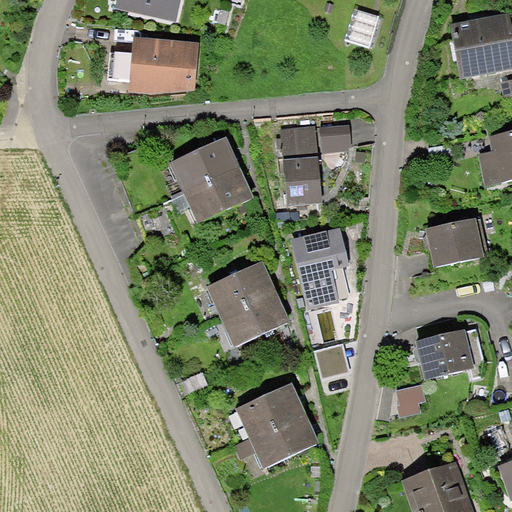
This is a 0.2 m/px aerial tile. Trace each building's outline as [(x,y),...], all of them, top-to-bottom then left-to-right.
[(181,0),(118,0),(116,11),(176,24),(181,0)] [(511,70),(511,44),(507,18),(451,30),(462,81),(511,70)] [(195,92),(196,50),(133,46),(131,97),(195,92)] [(511,84),(503,86),(506,106),(511,104),(511,84)] [(349,129),(322,131),(323,155),(350,153),(349,129)] [(320,207),(314,131),(282,133),(288,209),(320,207)] [(511,183),(511,137),(490,142),(493,156),(479,158),(485,189),(511,183)] [(189,201),(240,176),(224,144),(173,169),(189,201)] [(240,176),(189,201),(204,231),(254,206),(240,176)] [(476,225),(426,236),(434,273),(484,262),(476,225)] [(339,233),(292,243),(308,313),(338,306),(331,274),(348,271),(339,233)] [(262,267),(207,293),(221,321),(275,295),(262,267)] [(275,295),(221,321),(235,351),(290,325),(275,295)] [(426,386),(472,373),(462,336),(416,348),(426,386)] [(303,418),(290,390),(236,415),(250,444),(303,418)] [(303,418),(250,444),(263,472),(317,447),(303,418)] [(511,466),(499,470),(510,503),(511,502),(511,466)] [(470,511),(454,469),(404,487),(412,511),(470,511)]
